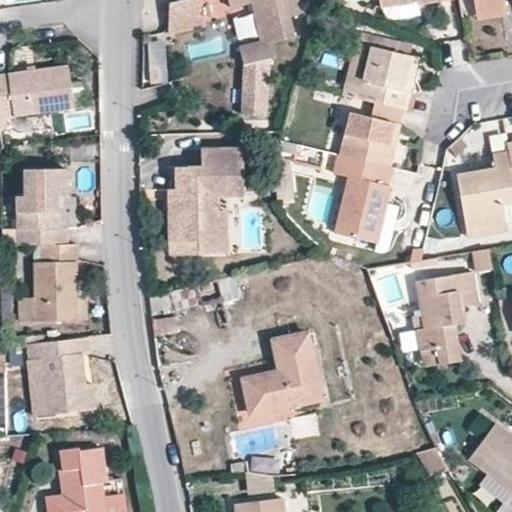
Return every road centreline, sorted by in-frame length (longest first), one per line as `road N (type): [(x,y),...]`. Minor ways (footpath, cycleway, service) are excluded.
road 1 (residential): [(120,9),(119,243),(171,511)]
road 2 (residential): [(437,138),(447,81),(511,70)]
road 3 (residential): [(0,26),(120,9)]
